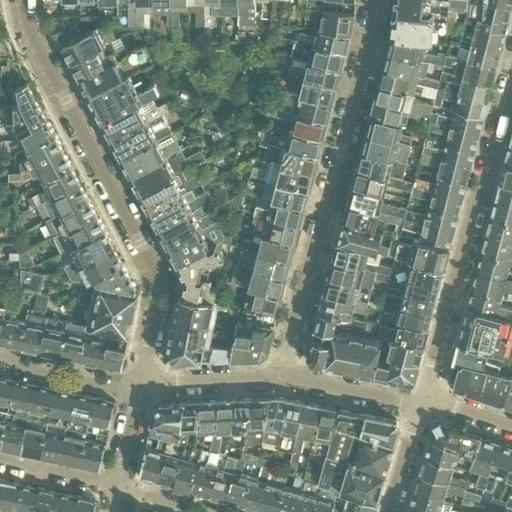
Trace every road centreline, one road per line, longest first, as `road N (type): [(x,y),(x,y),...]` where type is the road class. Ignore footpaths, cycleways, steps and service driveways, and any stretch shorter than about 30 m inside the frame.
road 1 (residential): [(22,0),(21,14),(153,273),(157,300),(141,380)]
road 2 (residential): [(281,377),(374,0)]
road 3 (residential): [(511,80),(420,400)]
road 4 (residential): [(138,392),(38,372),(0,355)]
road 5 (residential): [(281,377),(420,400)]
road 6 (residential): [(141,380),(281,377)]
road 7 (residential): [(0,458),(118,491)]
